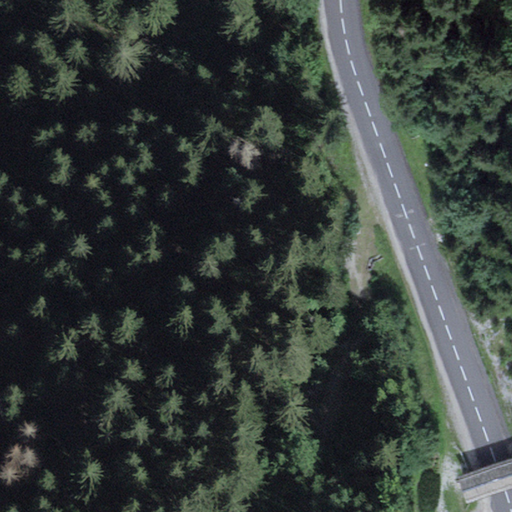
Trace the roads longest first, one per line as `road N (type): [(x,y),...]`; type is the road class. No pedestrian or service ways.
road 1 (secondary): [(511,511),(353,64),(342,0)]
road 2 (track): [(312,511),(333,457),(362,220),(401,199)]
